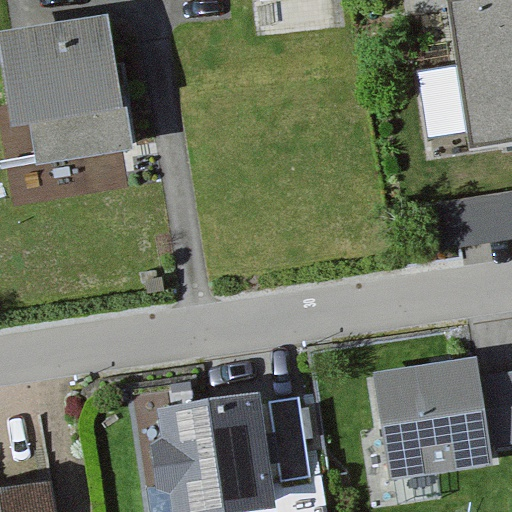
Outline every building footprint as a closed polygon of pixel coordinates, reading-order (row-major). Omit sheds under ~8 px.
[(511,5),(451,15),(472,155),(511,149),(511,5)] [(107,28),(1,46),(16,138),(34,135),(40,171),(128,157),(107,28)] [(511,199),(424,214),(431,258),(511,245),(511,199)] [(469,369),(372,384),(387,486),(484,472),(481,452),(471,386),(469,369)] [(511,379),(471,386),(481,452),(511,447),(511,379)] [(268,511),(257,408),(160,419),(163,451),(147,452),(153,501),(169,499),(170,511),(268,511)] [(51,511),(49,494),(0,502),(0,511),(51,511)]
